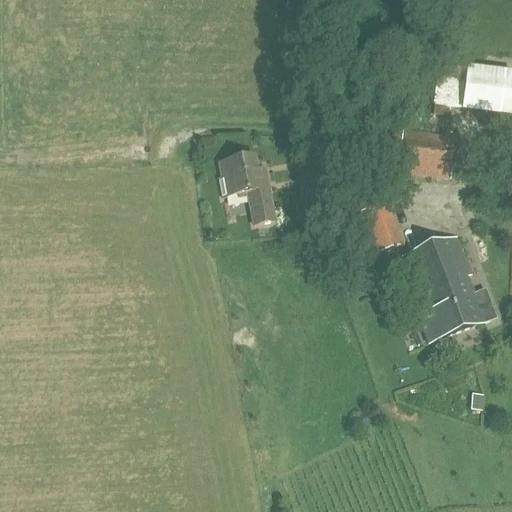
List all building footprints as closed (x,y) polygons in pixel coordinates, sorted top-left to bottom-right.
[(456,111),(511,117),(511,75),(460,70),(456,111)] [(455,138),(402,132),(397,174),(450,180),(455,138)] [(222,200),(247,195),(253,228),(274,224),(264,172),(256,174),(254,159),(219,166),(222,180),(219,181),(222,200)] [(298,201),(296,223),(325,225),(329,184),(317,183),(315,203),(298,201)] [(364,261),(404,246),(389,205),(349,220),(364,261)] [(429,346),(496,320),(485,292),(483,293),(478,281),(473,283),(456,239),(404,259),(425,316),(419,318),(429,346)] [(472,397),(471,412),(482,413),(483,398),(472,397)]
